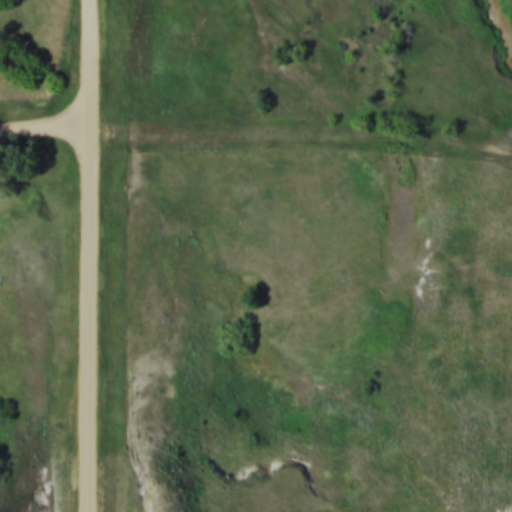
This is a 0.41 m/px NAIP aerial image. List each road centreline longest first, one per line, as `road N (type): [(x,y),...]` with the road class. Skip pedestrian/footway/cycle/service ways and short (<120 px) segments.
road 1 (tertiary): [(98,122),(99,511)]
road 2 (tertiary): [(98,122),(97,0)]
